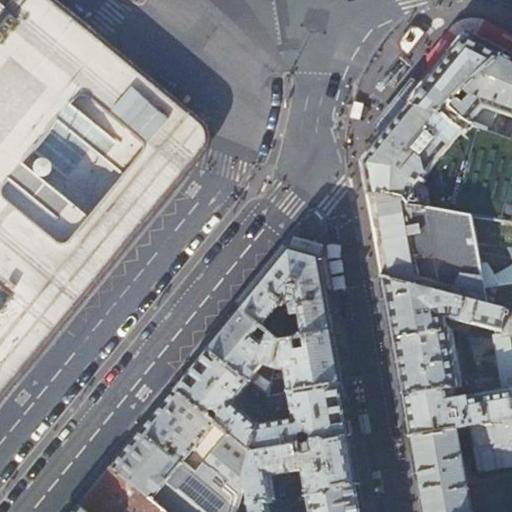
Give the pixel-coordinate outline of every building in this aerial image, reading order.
[(0,0),(0,388),(80,291),(182,168),(188,157),(190,145),(189,135),(186,124),(184,119),(39,0),(0,0)] [(464,41),(438,73),(364,162),(370,195),(511,221),(511,57),(496,50),(475,39),(468,36),(465,41),(464,41)] [(511,221),(370,195),(377,235),(384,277),(511,310),(511,221)] [(243,309),(243,310),(282,342),(333,333),(328,308),(320,259),(291,251),(243,309)] [(511,310),(384,277),(394,334),(399,362),(405,397),(457,389),(463,388),(453,330),(450,331),(448,321),(453,319),(496,331),(506,386),(511,385),(511,310)] [(275,368),(282,342),(243,310),(209,350),(249,384),(267,398),(272,382),(260,380),(266,364),(270,366),(269,374),(273,375),(275,368)] [(339,365),(333,333),(282,342),(275,368),(285,369),(285,382),(272,382),(267,398),(292,393),(342,384),(339,365)] [(234,403),(249,384),(209,350),(176,391),(209,417),(211,414),(210,413),(211,409),(216,409),(221,413),(222,416),(216,423),(253,452),(260,425),(234,403)] [(347,411),(342,384),(292,393),(294,404),(296,419),(260,425),(253,452),(302,444),(314,442),(351,436),(347,411)] [(457,389),(405,397),(410,423),(412,437),(511,419),(511,385),(506,386),(507,391),(459,400),(457,389)] [(216,423),(209,417),(176,391),(113,468),(167,511),(238,511),(244,489),(253,452),(216,423)] [(294,404),(292,393),(267,398),(265,406),(278,404),(278,407),(294,404)] [(254,414),(263,416),(265,409),(256,407),(254,414)] [(511,419),(412,437),(420,479),(425,511),(472,511),(459,437),(472,434),(479,472),(511,466),(511,419)] [(355,460),(351,436),(314,442),(315,453),(304,455),(302,444),(253,452),(244,489),(249,492),(251,504),(271,501),(277,500),(274,476),(304,470),(309,494),(360,486),(355,460)] [(167,511),(113,468),(80,507),(86,511),(167,511)] [(364,511),(363,507),(360,486),(309,494),(311,511),(364,511)] [(273,511),(271,501),(251,504),(252,511),(273,511)]
